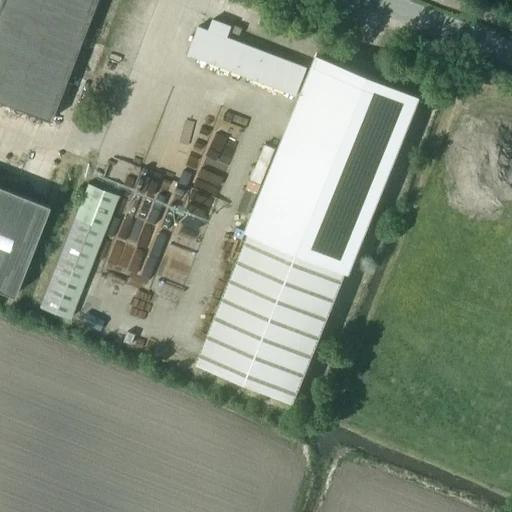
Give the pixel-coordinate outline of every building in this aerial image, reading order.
[(1,0),(0,5),(0,106),(49,126),(96,0),(1,0)] [(235,18),(217,10),(213,21),(202,17),(191,44),(298,87),(309,60),(231,28),(235,18)] [(318,52),(246,228),(250,230),(198,361),(293,399),(346,268),(349,270),(421,93),(318,52)] [(67,319),(117,195),(87,183),(37,307),(67,319)] [(0,291),(12,296),(48,205),(0,186),(0,291)]
